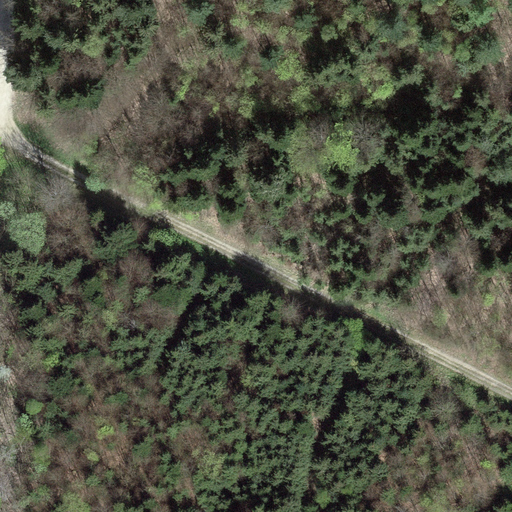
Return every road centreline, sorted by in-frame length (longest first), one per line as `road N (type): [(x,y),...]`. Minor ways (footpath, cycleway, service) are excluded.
road 1 (track): [(2,135),(511,391)]
road 2 (track): [(2,0),(2,135)]
